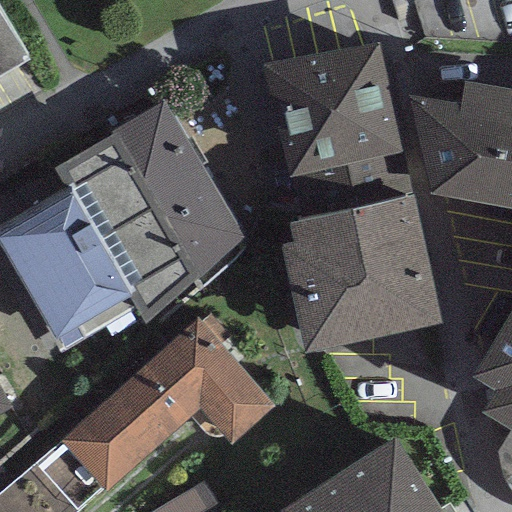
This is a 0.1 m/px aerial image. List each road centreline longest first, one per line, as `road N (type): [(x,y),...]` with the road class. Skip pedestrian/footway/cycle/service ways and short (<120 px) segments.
road 1 (residential): [(500,511),(470,425),(390,23),(358,0)]
road 2 (residential): [(320,0),(201,22),(0,135)]
